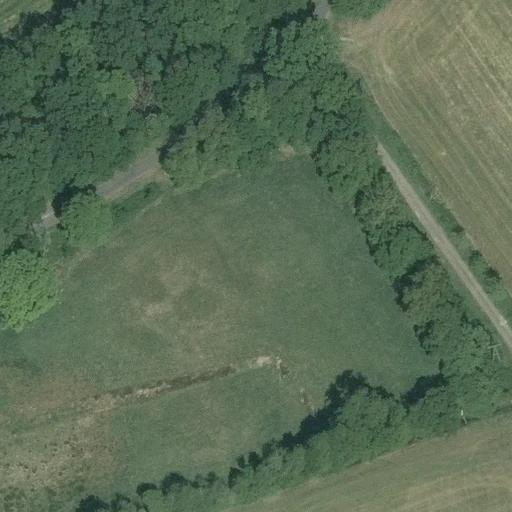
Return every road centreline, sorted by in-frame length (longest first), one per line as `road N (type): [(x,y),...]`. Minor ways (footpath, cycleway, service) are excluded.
road 1 (unclassified): [(296,44),(511,336)]
road 2 (unclassified): [(296,44),(139,167),(0,225)]
